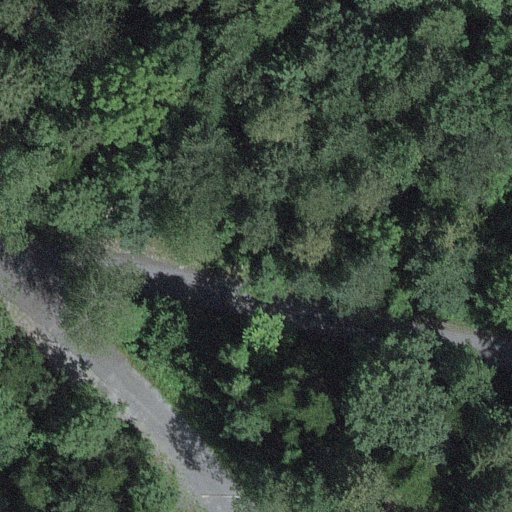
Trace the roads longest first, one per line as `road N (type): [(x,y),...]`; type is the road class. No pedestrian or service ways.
road 1 (track): [(0,243),(511,353)]
road 2 (track): [(231,511),(36,292),(0,268)]
